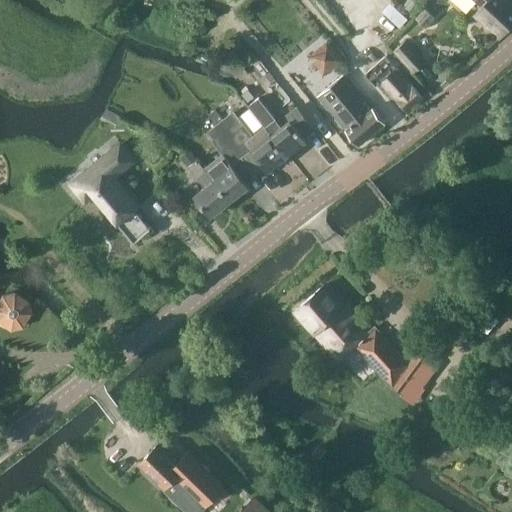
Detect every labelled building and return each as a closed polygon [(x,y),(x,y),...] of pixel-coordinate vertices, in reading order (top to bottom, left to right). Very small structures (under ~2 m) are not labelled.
[(499,37),(511,25),(511,7),(503,0),(469,0),(479,8),(474,14),(499,37)] [(423,6),(413,16),(424,27),(434,17),(423,6)] [(412,72),(424,61),(405,40),(393,51),(412,72)] [(412,85),(395,68),(396,67),(386,56),(366,73),(377,85),(382,81),(409,110),(424,96),(413,84),(412,85)] [(357,146),(387,121),(346,72),(317,97),(357,146)] [(247,103),(255,97),(248,89),(241,94),(247,103)] [(282,128),(259,99),(248,107),(264,128),(286,157),(306,141),(302,135),(312,127),(297,108),(286,117),(290,122),(282,128)] [(216,124),(223,119),(215,110),(208,115),(216,124)] [(110,131),(116,121),(102,114),(97,123),(110,131)] [(240,130),(228,116),(216,126),(241,159),(250,151),(268,171),(286,157),(264,128),(254,137),(244,125),(240,130)] [(231,200),(248,186),(232,166),(241,159),(216,126),(208,132),(214,139),(212,141),(224,155),(205,170),(231,200)] [(150,230),(109,180),(130,162),(118,147),(71,184),(85,201),(93,194),(133,243),(150,230)] [(231,200),(205,170),(190,152),(181,158),(199,180),(202,179),(208,186),(194,197),(210,216),(231,200)] [(45,203),(12,182),(3,197),(36,218),(45,203)] [(344,307),(325,285),(295,311),(315,334),(316,333),(338,360),(354,346),(392,386),(409,399),(435,364),(416,349),(408,359),(374,322),(366,330),(354,316),(358,312),(349,303),(344,307)] [(13,294),(1,297),(0,298),(0,326),(9,332),(20,329),(29,315),(27,303),(13,294)] [(271,434),(263,447),(276,456),(285,442),(271,434)] [(157,445),(139,464),(165,488),(173,480),(185,492),(202,509),(224,487),(188,452),(176,464),(157,445)] [(273,511),(257,496),(241,511),(273,511)]
